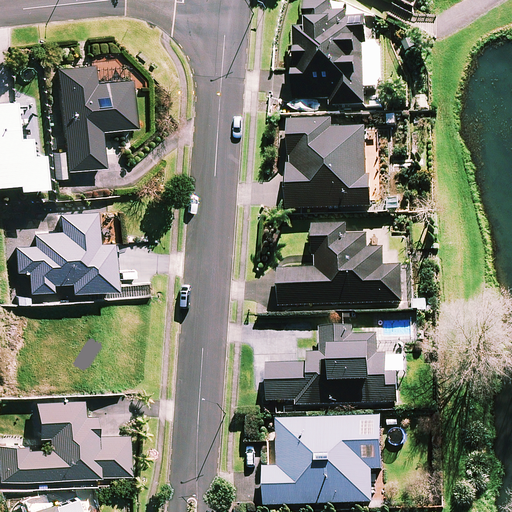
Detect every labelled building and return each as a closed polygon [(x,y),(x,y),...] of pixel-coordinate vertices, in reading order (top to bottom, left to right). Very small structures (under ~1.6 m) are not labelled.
[(369,19),(334,3),(330,3),(304,3),(304,32),(295,32),(295,73),(295,101),(331,102),(331,108),(365,109),(365,91),(382,91),(382,48),(369,48),(369,19)] [(95,83),(94,66),(60,70),(70,172),(104,169),(100,132),(135,129),(130,80),(95,83)] [(0,105),(0,186),(18,185),(19,191),(45,188),(42,156),(32,156),(30,139),(19,140),(16,104),(0,105)] [(332,130),(332,123),(288,124),(288,212),(371,212),(371,178),(367,178),(366,130),(332,130)] [(67,180),(65,153),(52,154),(54,181),(67,180)] [(97,245),(96,215),(60,216),(61,232),(35,233),(36,247),(16,248),(17,273),(29,272),(30,293),(53,292),(53,285),(71,284),(72,294),(115,291),(113,244),(97,245)] [(346,238),(346,227),(314,228),(315,271),(279,272),(280,310),(404,306),(403,270),(384,270),(384,252),(367,252),(367,238),(346,238)] [(357,329),(319,330),(320,356),(309,356),(309,365),(286,366),(267,366),(268,405),(296,404),(297,409),(398,406),(397,376),(405,376),(404,358),(377,358),(377,337),(357,337),(357,329)] [(85,421),(84,402),(38,405),(40,448),(0,449),(0,455),(1,483),(129,476),(127,435),(97,437),(96,421),(85,421)] [(383,473),(381,420),(277,423),(279,471),(265,471),(266,509),(373,506),(372,473),(383,473)]
